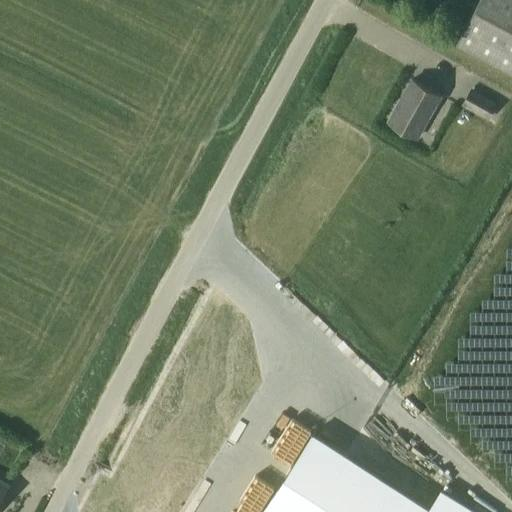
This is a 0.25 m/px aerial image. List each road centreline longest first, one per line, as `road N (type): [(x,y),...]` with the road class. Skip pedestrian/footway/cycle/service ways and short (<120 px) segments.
road 1 (unclassified): [(52,511),(325,0)]
road 2 (track): [(505,511),(392,403),(336,374),(244,276),(195,243)]
road 3 (track): [(511,211),(392,403)]
